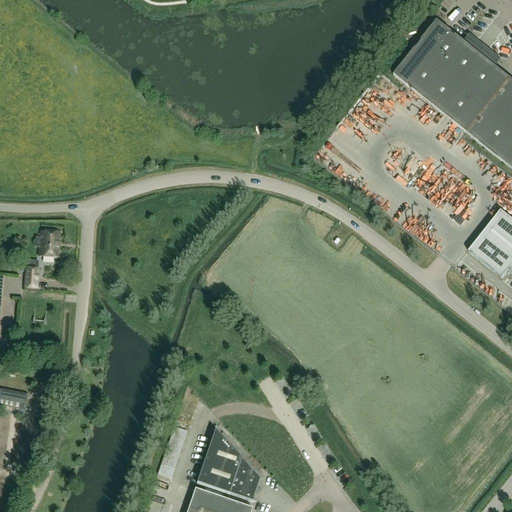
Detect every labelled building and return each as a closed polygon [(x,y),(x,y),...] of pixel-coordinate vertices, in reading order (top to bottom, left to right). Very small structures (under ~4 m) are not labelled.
[(511,81),(510,79),(495,67),(456,36),(455,36),(451,34),(452,33),(451,33),(437,22),(421,41),(421,42),(419,45),(418,45),(418,46),(416,49),(415,49),(394,76),(394,77),(408,88),(409,88),(412,90),(412,91),(511,170),(511,81)] [(431,131),(435,121),(430,119),(426,128),(431,131)] [(447,133),(442,139),(451,146),(456,141),(447,133)] [(388,215),(395,206),(377,191),(369,201),(388,215)] [(508,271),(511,274),(511,220),(501,212),(468,253),(501,280),(508,271)] [(39,257),(57,258),(59,234),(41,233),(39,257)] [(37,289),(37,282),(39,269),(26,268),(25,281),(24,288),(37,289)] [(475,276),(472,280),(462,271),(459,275),(478,290),(489,276),(484,272),(479,279),(475,276)] [(495,305),(501,300),(491,291),(486,297),(495,305)] [(0,390),(0,392),(0,406),(14,409),(15,402),(20,403),(19,410),(25,411),(28,395),(0,390)] [(260,479),(241,459),(215,430),(196,484),(253,503),(253,502),(252,502),(260,479)] [(166,451),(158,475),(171,480),(179,455),(166,451)] [(250,511),(252,509),(195,489),(186,511),(250,511)]
